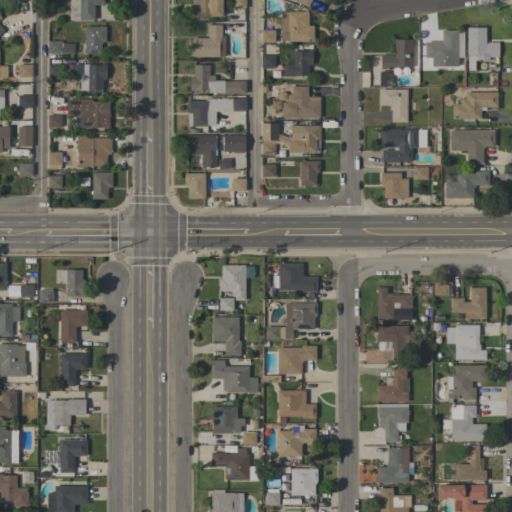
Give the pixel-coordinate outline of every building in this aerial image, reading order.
[(70,20),(69,0),(103,0),(104,4),(92,4),(93,20),(70,20)] [(191,0),(222,0),(222,16),(192,16),(191,0)] [(245,0),(245,8),(232,8),(231,0),(245,0)] [(308,12),(308,26),(313,26),(313,41),(289,41),(280,41),(280,16),(281,11),(287,11),(308,12)] [(224,57),(191,57),(191,38),(207,38),(207,36),(206,36),(206,25),(221,25),(221,35),(224,35),(224,57)] [(85,27),(105,27),(105,42),(101,42),(101,44),(101,54),(85,54),(85,27)] [(485,43),(487,43),(487,42),(498,42),(498,57),(488,57),(488,61),(475,61),(475,58),(474,58),(474,70),(467,70),(467,55),(466,55),(466,27),(485,27),(485,43)] [(274,30),(274,42),(261,42),(261,30),(274,30)] [(464,58),(457,58),(457,66),(431,67),(431,58),(425,58),(424,42),(441,42),(441,40),(441,30),(463,30),(464,58)] [(412,44),(418,45),(418,56),(412,56),(412,61),(418,61),(417,76),(402,68),(391,68),(391,69),(384,70),(384,69),(380,69),(380,55),(392,55),(392,56),(394,56),(394,40),(412,40),(412,44)] [(47,53),(47,41),(61,41),(61,43),(73,43),(73,53),(61,53),(47,53)] [(292,51),(306,51),(306,50),(312,50),(312,65),(309,65),(309,68),(308,68),(308,76),(294,76),(283,77),(283,64),(293,64),(292,51)] [(274,55),(274,68),(261,68),(261,56),(274,55)] [(31,65),(31,77),(18,77),(18,64),(31,65)] [(61,64),(61,77),(47,77),(47,64),(61,64)] [(80,64),(88,64),(88,65),(100,65),(100,64),(106,64),(106,79),(103,79),(103,81),(102,81),(102,91),(80,91),(80,64)] [(224,94),(224,93),(214,93),(214,95),(212,95),(212,93),(207,93),(207,90),(206,90),(206,91),(202,91),(202,90),(199,90),(199,91),(189,91),(189,76),(192,76),(192,73),(193,73),(193,65),(209,65),(209,75),(214,75),(214,81),(224,80),(224,81),(245,81),(245,93),(224,94)] [(391,72),(391,86),(379,86),(379,72),(391,72)] [(319,102),(320,102),(320,107),(319,107),(319,112),(320,112),(320,114),(319,114),(319,118),(281,118),(281,102),(286,102),(286,95),(287,95),(287,94),(292,94),(291,86),(307,86),(307,97),(319,97),(319,102)] [(406,89),(406,122),(391,122),(391,106),(379,105),(379,89),(406,89)] [(497,92),(497,107),(485,107),(485,110),(480,110),(480,119),(452,119),(452,104),(459,104),(459,99),(465,99),(465,92),(497,92)] [(31,95),(31,108),(17,108),(17,95),(31,95)] [(205,101),(205,97),(232,97),(232,99),(245,99),(245,111),(243,111),(243,112),(233,112),(233,111),(215,111),(215,125),(207,125),(207,126),(187,126),(188,101),(205,101)] [(108,128),(80,128),(80,115),(75,115),(75,116),(66,116),(66,99),(90,99),(90,101),(100,101),(100,100),(108,100),(108,128)] [(47,115),(61,115),(61,127),(47,127),(47,115)] [(319,126),(319,151),(314,151),(314,152),(287,152),(287,146),(279,143),(274,143),(274,155),(261,155),(261,143),(262,143),(261,124),(277,123),(277,134),(287,138),(287,126),(291,126),(290,125),(319,126)] [(31,126),(31,147),(18,147),(18,126),(31,126)] [(416,129),(416,147),(411,147),(411,161),(398,161),(398,163),(381,163),(381,150),(397,150),(397,147),(380,147),(380,129),(416,129)] [(493,131),(494,147),(484,147),(484,148),(482,148),(482,163),(466,164),(466,150),(449,150),(449,131),(493,131)] [(111,138),(111,154),(107,154),(107,156),(106,156),(106,166),(93,166),(93,167),(77,167),(77,135),(84,135),(84,137),(93,137),(93,138),(111,138)] [(214,135),(214,136),(216,136),(216,167),(201,167),(201,153),(186,153),(186,135),(214,135)] [(244,135),(244,152),(223,152),(223,135),(244,135)] [(61,152),(61,165),(60,165),(60,169),(48,169),(48,165),(47,165),(47,152),(61,152)] [(319,161),(319,173),(316,173),(316,176),(315,176),(315,185),(299,186),(299,161),(319,161)] [(31,163),(31,176),(17,176),(17,163),(31,163)] [(274,164),(274,176),(261,177),(260,164),(274,164)] [(427,167),(427,179),(413,179),(413,167),(427,167)] [(474,173),(474,171),(488,171),(488,185),(474,185),(474,188),(473,188),(473,198),(444,198),(444,181),(456,182),(456,173),(474,173)] [(111,172),(111,187),(107,187),(107,199),(91,199),(91,194),(90,194),(90,191),(91,191),(91,172),(111,172)] [(204,197),(216,197),(216,207),(203,207),(203,199),(187,199),(187,188),(187,186),(184,186),(184,173),(204,173),(204,197)] [(407,197),(400,197),(400,198),(383,198),(383,188),(382,188),(382,185),(380,185),(380,173),(400,173),(400,179),(407,179),(407,197)] [(47,188),(47,176),(61,175),(61,188),(47,188)] [(245,179),(245,191),(231,191),(231,189),(230,189),(230,184),(231,184),(231,179),(245,179)] [(301,263),(301,274),(303,274),(303,276),(316,276),(316,292),(301,292),(301,290),(277,290),(277,288),(271,288),(271,275),(277,275),(277,263),(301,263)] [(244,300),(233,300),(234,296),(232,296),(232,291),(218,291),(218,278),(220,278),(220,276),(221,276),(221,265),(245,265),(244,300)] [(81,278),(82,278),(82,281),(85,281),(85,295),(79,295),(65,294),(65,283),(58,283),(58,269),(81,270),(81,278)] [(19,285),(33,284),(33,297),(19,297),(19,285)] [(376,287),(386,287),(386,293),(391,293),(391,294),(411,294),(411,308),(400,308),(400,309),(392,309),(392,318),(376,318),(376,287)] [(485,319),(463,319),(463,313),(459,313),(459,311),(450,311),(450,298),(463,298),(463,302),(469,302),(469,287),(485,287),(485,319)] [(52,289),(52,302),(38,302),(38,289),(52,289)] [(219,298),(232,298),(232,310),(219,310),(219,298)] [(11,306),(18,306),(18,316),(11,316),(11,336),(0,336),(0,303),(11,303),(11,306)] [(316,303),(316,315),(314,315),(314,318),(313,318),(313,329),(291,329),(291,338),(278,338),(278,339),(265,339),(265,327),(278,327),(285,327),(285,303),(316,303)] [(59,309),(86,310),(86,326),(77,326),(77,327),(75,327),(75,343),(59,343),(59,309)] [(211,317),(238,317),(238,341),(240,341),(240,355),(224,355),(224,341),(211,341),(211,317)] [(407,325),(407,360),(392,360),(392,349),(385,349),(385,342),(390,342),(390,341),(376,341),(376,325),(407,325)] [(454,359),(454,343),(446,343),(446,327),(454,327),(454,325),(478,325),(478,344),(479,344),(479,350),(485,350),(485,359),(454,359)] [(277,347),(300,347),(300,345),(315,345),(315,360),(302,360),(302,362),(301,362),(301,374),(277,373),(277,347)] [(0,348),(16,349),(16,376),(0,376),(0,348)] [(86,353),(86,369),(76,369),(76,370),(74,370),(74,374),(76,374),(76,384),(74,384),(74,386),(60,386),(60,391),(55,391),(55,385),(60,385),(60,353),(86,353)] [(248,366),(248,377),(255,377),(255,393),(247,393),(247,392),(224,392),(224,391),(221,391),(221,378),(210,378),(210,364),(213,364),(213,360),(223,360),(223,364),(224,364),(224,366),(248,366)] [(485,365),(485,381),(471,381),(471,387),(475,387),(475,399),(461,400),(461,395),(451,395),(451,388),(445,389),(445,376),(451,376),(451,373),(454,373),(454,365),(485,365)] [(376,385),(390,385),(390,380),(392,380),(392,366),(405,366),(405,379),(401,379),(401,391),(408,391),(408,401),(376,401),(376,385)] [(15,417),(0,417),(0,390),(16,391),(15,417)] [(300,390),(300,391),(303,391),(303,401),(301,401),(301,404),(315,404),(315,418),(301,418),(301,416),(277,416),(277,390),(300,390)] [(67,400),(67,399),(84,399),(84,415),(69,415),(69,425),(55,425),(55,429),(45,429),(45,400),(67,400)] [(407,423),(396,423),(396,429),(397,429),(397,441),(383,441),(383,427),(377,427),(377,417),(376,417),(376,407),(377,407),(377,404),(390,404),(390,407),(407,407),(407,423)] [(450,428),(441,428),(441,420),(450,420),(450,405),(475,405),(475,417),(471,417),(471,424),(485,424),(485,440),(450,440),(450,428)] [(212,433),(212,421),(211,421),(211,420),(209,420),(209,406),(236,406),(236,418),(243,418),(243,425),(240,425),(240,433),(212,433)] [(277,456),(277,430),(291,430),(291,425),(303,425),(303,428),(315,429),(315,443),(301,442),(301,445),(300,445),(300,456),(279,456),(277,456)] [(17,463),(0,463),(0,426),(4,426),(4,430),(17,430),(17,463)] [(241,432),(255,432),(255,436),(260,436),(260,442),(255,442),(255,444),(241,444),(241,432)] [(74,472),(59,472),(59,464),(42,464),(42,450),(59,450),(59,440),(85,440),(85,456),(74,456),(74,472)] [(454,464),(468,464),(468,457),(464,457),(464,445),(478,445),(478,456),(483,456),(483,470),(485,470),(485,480),(482,480),(482,482),(470,482),(470,480),(454,480),(454,464)] [(248,480),(224,480),(224,468),(224,466),(210,466),(210,452),(224,452),(224,454),(235,454),(235,448),(245,448),(245,454),(248,454),(248,480)] [(376,482),(376,466),(387,466),(387,448),(400,448),(400,453),(404,453),(404,463),(407,463),(407,482),(376,482)] [(316,468),(316,481),(315,481),(315,483),(314,483),(314,495),(290,495),(290,468),(316,468)] [(0,474),(2,474),(2,475),(15,475),(15,488),(27,488),(27,506),(13,506),(13,500),(0,500),(0,474)] [(485,500),(472,500),(472,504),(485,504),(485,511),(454,511),(454,510),(453,510),(453,498),(437,498),(437,494),(436,494),(436,489),(437,489),(437,485),(485,485),(485,500)] [(86,486),(86,504),(73,504),(73,511),(37,511),(46,511),(46,492),(54,492),(54,486),(86,486)] [(407,511),(379,511),(379,501),(378,501),(378,488),(392,488),(392,495),(404,495),(403,507),(407,507),(407,511)] [(211,511),(211,493),(212,493),(212,490),(223,490),(223,493),(242,493),(242,511),(211,511)] [(278,505),(265,505),(264,493),(278,492),(278,505)]
